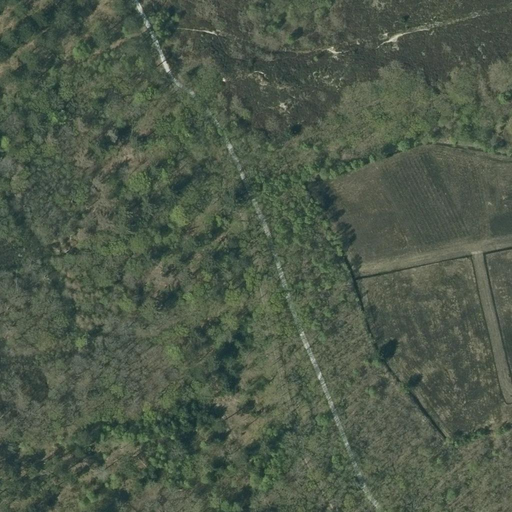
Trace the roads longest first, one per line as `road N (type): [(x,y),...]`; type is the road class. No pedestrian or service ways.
road 1 (unknown): [(124,0),(226,181),(305,458),(336,511)]
road 2 (track): [(511,389),(476,259),(489,244),(511,240)]
